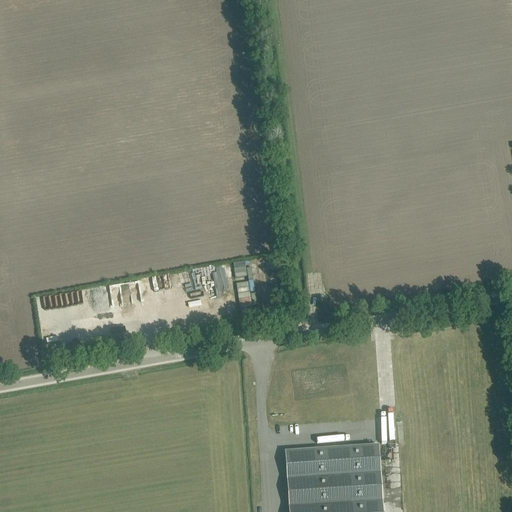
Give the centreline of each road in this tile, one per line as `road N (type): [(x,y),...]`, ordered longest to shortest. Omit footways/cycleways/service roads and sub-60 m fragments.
road 1 (unclassified): [(0,386),(511,297)]
road 2 (track): [(276,0),(321,329)]
